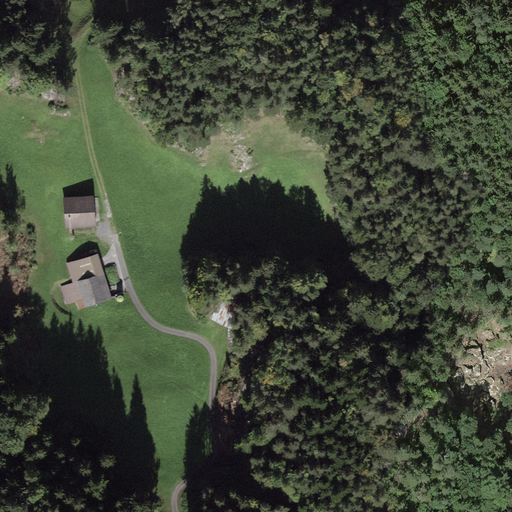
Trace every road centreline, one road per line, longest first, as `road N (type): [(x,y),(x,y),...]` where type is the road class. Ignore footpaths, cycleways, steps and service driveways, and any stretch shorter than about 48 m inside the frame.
road 1 (track): [(177,511),(177,491),(215,453),(210,349),(143,312),(111,230)]
road 2 (track): [(111,230),(81,102),(77,43),(113,0)]
